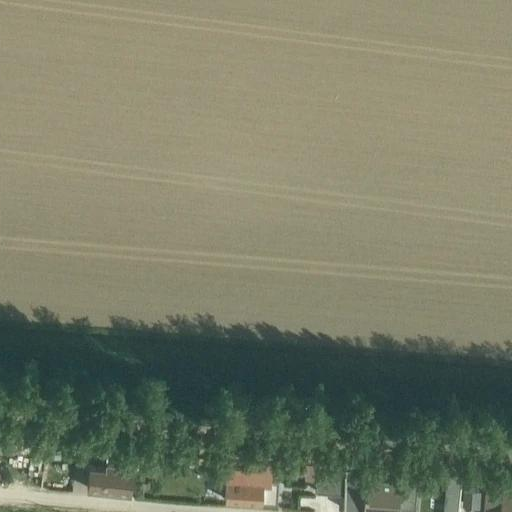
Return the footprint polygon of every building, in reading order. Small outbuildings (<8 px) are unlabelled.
[(0,455),(14,457),(15,444),(0,443),(0,455)] [(48,451),(47,463),(60,463),(60,451),(48,451)] [(90,468),(87,489),(130,494),(133,470),(137,471),(139,457),(107,454),(106,469),(90,468)] [(197,459),(196,470),(221,472),(222,461),(197,459)] [(227,471),(225,500),(277,504),(278,485),(272,484),(273,469),(245,467),(245,473),(227,471)] [(344,496),(346,471),(306,468),(305,482),(316,483),(316,494),(344,496)] [(346,471),(344,496),(343,510),(361,511),(391,511),(392,510),(411,511),(414,511),(418,484),(403,484),(403,482),(365,480),(366,473),(346,471)] [(464,493),(463,508),(479,510),(481,495),(464,493)] [(511,511),(511,496),(486,494),(483,511),(511,511)]
